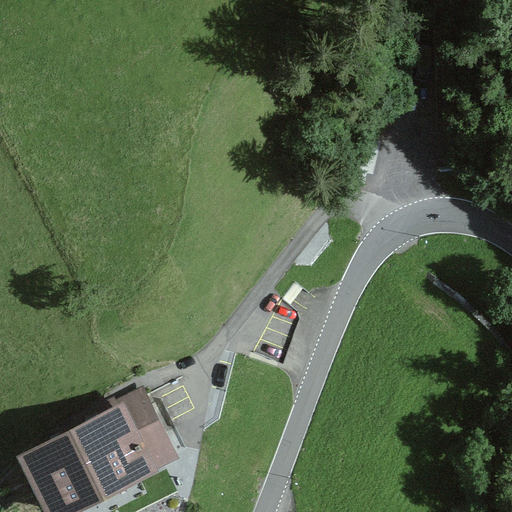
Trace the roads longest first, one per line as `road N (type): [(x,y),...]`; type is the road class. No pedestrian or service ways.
road 1 (unclassified): [(266,511),(374,246),(410,220),(442,215),(486,224),(511,240)]
road 2 (track): [(385,236),(511,346)]
